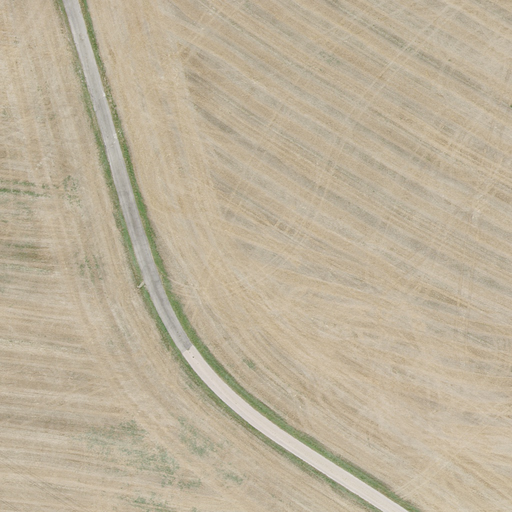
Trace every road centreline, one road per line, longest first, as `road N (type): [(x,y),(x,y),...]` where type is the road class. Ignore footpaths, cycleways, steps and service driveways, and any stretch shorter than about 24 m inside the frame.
road 1 (track): [(395,511),(222,401),(162,321),(68,0)]
road 2 (track): [(70,7),(104,38),(230,78)]
